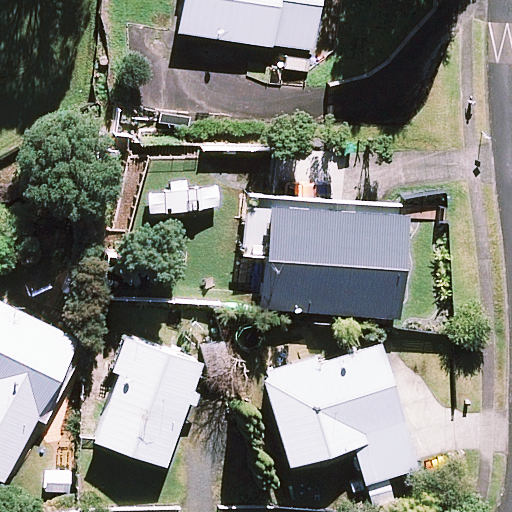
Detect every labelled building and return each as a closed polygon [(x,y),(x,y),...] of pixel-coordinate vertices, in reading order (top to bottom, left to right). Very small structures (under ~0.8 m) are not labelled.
[(317,0),(178,0),(174,37),(310,55),(317,0)] [(402,206),(243,199),(240,260),(260,261),(257,314),(396,321),(402,206)] [(73,369),(65,365),(75,346),(0,308),(0,486),(4,489),(35,427),(42,431),(73,369)] [(199,364),(124,338),(86,445),(161,471),(199,364)] [(410,472),(376,349),(260,381),(285,470),(351,452),(360,486),(410,472)]
